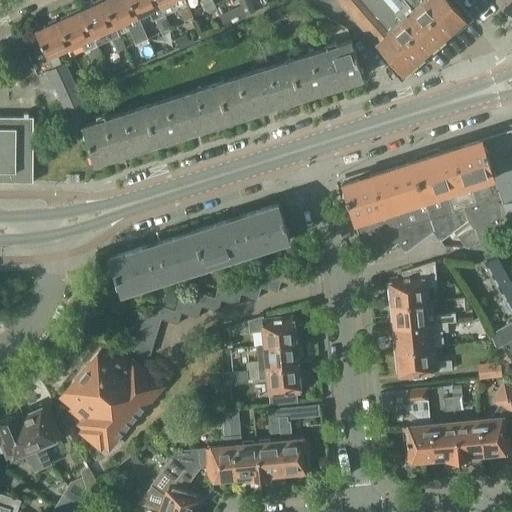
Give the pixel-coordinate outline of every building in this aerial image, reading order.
[(125,48),(115,27),(103,0),(102,0),(80,10),(92,37),(93,40),(95,40),(105,35),(108,41),(111,39),(115,47),(111,48),(113,53),(125,48)] [(147,38),(142,26),(138,16),(130,0),(103,0),(115,27),(125,22),(135,44),(147,38)] [(172,27),(166,14),(165,15),(158,0),(130,0),(138,16),(142,26),(156,20),(161,32),(172,27)] [(158,0),(165,15),(166,14),(179,9),(184,21),(193,18),(184,0),(158,0)] [(201,0),(206,11),(215,7),(211,0),(201,0)] [(251,0),(241,5),(246,15),(255,10),(251,0)] [(339,0),(402,73),(466,18),(450,0),(339,0)] [(84,52),(87,50),(88,50),(94,63),(104,58),(95,40),(93,40),(92,37),(80,10),(59,20),(71,47),(80,43),(84,52)] [(225,26),(236,21),(231,10),(219,15),(225,26)] [(47,57),(71,47),(59,20),(35,30),(47,57)] [(285,61),(296,97),(363,75),(352,40),(285,61)] [(217,82),(229,118),(296,97),(285,61),(217,82)] [(47,70),(71,123),(72,125),(90,117),(65,62),(47,70)] [(217,82),(150,104),(161,139),(229,118),(217,82)] [(94,161),(161,139),(150,104),(83,125),(94,161)] [(0,115),(0,181),(33,181),(34,116),(29,116),(29,111),(24,111),(24,116),(0,115)] [(482,138),(493,171),(504,204),(511,201),(511,125),(482,135),(482,138)] [(507,234),(511,232),(511,231),(503,204),(504,204),(493,171),(482,138),(479,139),(478,136),(451,145),(451,148),(428,155),(425,153),(414,156),(414,159),(412,160),(435,233),(441,240),(460,227),(466,247),(507,234)] [(397,162),(397,165),(357,177),(356,174),(344,178),(344,181),(341,182),(364,253),(371,263),(399,242),(406,252),(434,231),(435,233),(412,160),(411,160),(408,158),(397,162)] [(503,204),(511,231),(511,201),(504,204),(503,204)] [(279,203),(194,230),(205,266),(290,239),(279,203)] [(120,292),(205,266),(194,230),(109,256),(120,292)] [(493,277),(496,284),(497,284),(506,299),(502,301),(509,312),(511,310),(511,245),(484,261),(493,277)] [(390,280),(393,305),(426,302),(424,286),(437,285),(434,261),(407,270),(408,279),(390,280)] [(278,266),(274,277),(274,278),(281,281),(297,286),(301,273),(278,266)] [(277,292),(281,281),(274,278),(274,277),(258,272),(254,284),(254,285),(261,287),(277,292)] [(238,279),(234,290),(234,291),(241,293),(257,298),(261,287),(254,285),(254,284),(238,279)] [(214,297),(221,300),(238,305),(241,293),(234,291),(234,290),(218,285),(214,297)] [(198,292),(194,303),(194,304),(201,306),(217,311),(221,300),(214,297),(198,292)] [(165,294),(162,305),(175,309),(178,298),(165,294)] [(175,310),(181,312),(198,317),(201,306),(194,304),(194,303),(178,298),(175,309),(175,310)] [(393,305),(395,327),(447,322),(455,321),(455,313),(435,314),(434,301),(426,302),(393,305)] [(158,304),(155,316),(154,317),(162,319),(178,324),(181,312),(175,310),(175,309),(162,305),(158,304)] [(135,322),(158,329),(162,319),(154,317),(155,316),(138,310),(135,322)] [(263,321),(263,315),(248,319),(248,320),(239,322),(240,332),(250,331),(250,332),(264,330),(266,346),(296,342),(299,342),(298,329),(294,329),(293,318),(263,321)] [(135,322),(131,333),(155,341),(158,329),(135,322)] [(448,331),(447,322),(395,327),(398,351),(430,348),(430,347),(444,345),(443,331),(448,331)] [(155,341),(131,333),(128,344),(150,354),(155,341)] [(299,342),(296,342),(266,346),(267,361),(258,362),(258,361),(247,362),(248,371),(298,366),(297,356),(300,356),(299,342)] [(117,359),(102,347),(63,394),(75,404),(71,409),(83,419),(80,422),(85,426),(81,430),(101,447),(104,443),(109,447),(163,384),(133,359),(130,363),(120,355),(117,359)] [(430,348),(398,351),(400,375),(452,370),(451,360),(432,362),(430,348)] [(505,363),(500,363),(500,361),(478,364),(479,379),(502,376),(502,374),(509,373),(505,363)] [(299,376),(298,366),(248,371),(249,380),(269,378),(271,404),(298,401),(297,391),(301,390),(300,387),(304,387),(303,376),(299,376)] [(490,419),(480,420),(483,455),(487,454),(487,452),(508,450),(506,435),(510,435),(509,423),(505,423),(505,418),(504,418),(509,409),(511,410),(511,388),(505,384),(495,400),(500,403),(490,419)] [(407,431),(404,432),(405,444),(407,443),(409,460),(410,460),(410,462),(424,461),(423,458),(430,458),(430,459),(434,459),(431,424),(430,424),(427,400),(429,400),(427,386),(407,388),(409,401),(406,407),(421,420),(422,425),(407,426),(407,431)] [(382,410),(391,409),(389,391),(381,392),(382,410)] [(443,396),(445,410),(454,409),(453,395),(443,396)] [(462,395),(453,395),(454,409),(463,408),(462,395)] [(44,404),(20,413),(38,457),(39,456),(44,467),(52,463),(48,455),(61,449),(58,442),(60,441),(44,404)] [(277,415),(279,432),(279,440),(283,472),(308,470),(305,437),(289,439),(287,407),(268,408),(269,416),(277,415)] [(38,457),(20,413),(19,410),(0,418),(0,446),(2,452),(5,451),(8,458),(24,451),(30,465),(31,464),(34,471),(44,467),(39,456),(38,457)] [(277,415),(269,416),(271,433),(279,432),(277,415)] [(230,420),(232,436),(241,435),(239,419),(230,420)] [(179,450),(173,458),(194,477),(203,464),(210,464),(211,479),(236,477),(233,444),(232,436),(230,420),(221,421),(223,445),(208,446),(208,448),(179,450)] [(480,420),(455,422),(459,459),(474,457),(473,454),(479,453),(479,455),(483,455),(480,420)] [(455,422),(431,424),(434,459),(438,459),(438,457),(443,457),(443,460),(459,459),(455,422)] [(247,480),(260,479),(257,442),(241,443),(241,435),(232,436),(233,444),(236,477),(247,476),(247,480)] [(279,440),(257,442),(260,479),(275,478),(274,473),(283,472),(279,440)] [(185,490),(194,477),(173,458),(153,486),(138,502),(163,510),(170,511),(198,511),(200,507),(198,506),(201,495),(185,490)] [(98,461),(90,465),(97,476),(104,471),(98,461)] [(92,484),(85,468),(78,472),(81,476),(70,481),(63,493),(83,505),(87,491),(86,488),(92,484)] [(98,482),(105,491),(112,485),(105,477),(98,482)] [(0,503),(6,506),(9,496),(0,493),(0,503)] [(80,511),(83,505),(63,493),(57,502),(72,511),(80,511)] [(0,511),(8,511),(10,507),(17,509),(20,500),(9,496),(6,506),(0,503),(0,511)] [(72,511),(57,502),(50,511),(72,511)]
